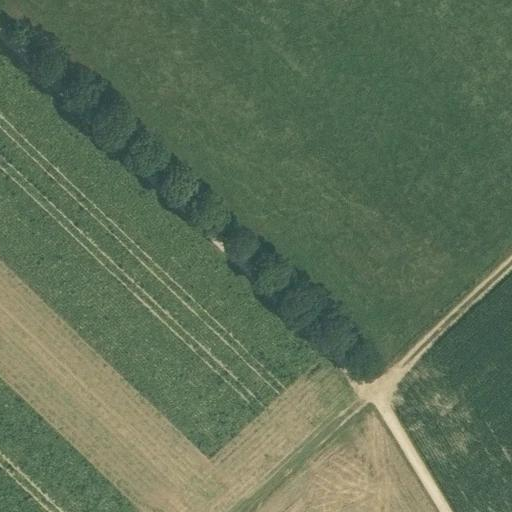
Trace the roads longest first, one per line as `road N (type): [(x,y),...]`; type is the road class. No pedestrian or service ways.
road 1 (track): [(443,511),(372,391),(0,32)]
road 2 (track): [(241,511),(511,262)]
